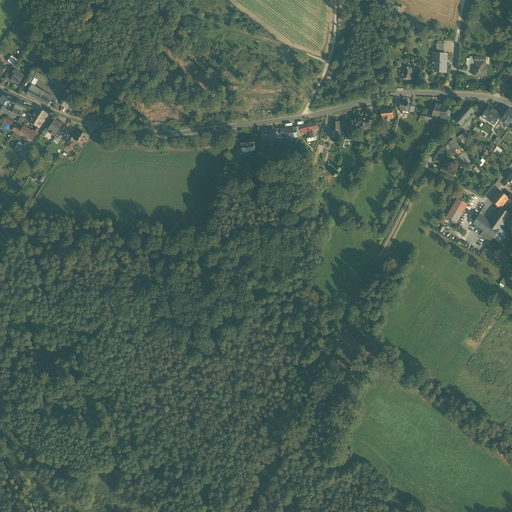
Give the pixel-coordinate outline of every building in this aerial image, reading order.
[(404,9),(393,6),(390,15),(396,16),(397,11),(402,13),(404,9)] [(436,73),(446,73),(447,54),(433,54),(433,60),(436,60),(436,73)] [(7,62),(14,67),(14,66),(18,61),(12,57),(7,62)] [(485,76),(486,76),(486,75),(486,68),(485,68),(485,62),(475,62),(474,62),(474,64),(474,76),(478,76),(479,74),(486,74),(485,76)] [(403,80),(411,81),(412,72),(411,72),(411,68),(404,67),(404,72),(403,72),(403,80)] [(33,71),(27,83),(31,85),(34,78),(37,72),(33,71)] [(12,81),(18,85),(22,80),(21,77),(23,75),(18,72),(14,77),(14,76),(13,78),(14,79),(12,81)] [(54,81),(37,72),(34,78),(48,85),(48,86),(51,88),(54,81)] [(25,86),(41,96),(43,92),(31,85),(27,83),(25,86)] [(27,95),(38,101),(41,96),(25,86),(23,90),(28,93),(27,95)] [(71,90),(67,87),(62,97),(67,99),(71,90)] [(53,98),(43,92),(41,96),(44,98),(50,101),(51,102),(53,98)] [(2,94),(0,97),(0,105),(0,106),(4,109),(7,102),(8,101),(9,98),(2,94)] [(38,101),(47,106),(50,101),(44,98),(41,96),(38,101)] [(403,111),(405,112),(407,105),(408,103),(401,101),(399,108),(401,108),(400,110),(403,111)] [(15,108),(19,110),(21,108),(24,109),(25,105),(17,102),(16,105),(14,108),(15,108)] [(434,104),(433,110),(440,112),(442,105),(434,104)] [(449,107),(442,105),(440,112),(439,118),(446,120),(446,117),(448,110),(449,107)] [(467,106),(457,117),(464,123),(474,112),(467,106)] [(481,117),(487,121),(494,111),(488,107),(481,117)] [(20,117),(22,112),(19,110),(15,108),(13,113),(16,115),(20,117)] [(44,123),(46,119),(42,116),(43,112),(37,109),(33,116),(43,123),(44,123)] [(380,111),(381,120),(392,119),(391,109),(380,111)] [(511,111),(508,109),(505,114),(501,120),(500,121),(504,124),(504,123),(508,125),(510,122),(511,119),(511,111)] [(500,115),(494,111),(487,121),(493,125),(498,118),(500,115)] [(39,128),(43,123),(33,116),(32,118),(29,122),(39,128)] [(358,131),(366,132),(366,129),(371,130),(373,119),(366,117),(366,120),(361,119),(361,118),(355,116),(354,125),(357,126),(358,127),(358,131)] [(12,126),(14,120),(13,120),(8,118),(7,117),(4,122),(12,126)] [(25,136),(24,135),(20,132),(24,127),(22,125),(24,120),(25,118),(20,117),(19,120),(18,122),(13,131),(23,139),(25,136)] [(464,123),(457,117),(454,120),(461,126),(464,123)] [(50,134),(55,137),(64,125),(61,123),(60,124),(55,120),(52,125),(48,130),(51,132),(50,134)] [(339,131),(339,122),(332,122),(332,126),(331,126),(331,130),(332,130),(335,131),(339,131)] [(309,133),(310,137),(316,136),(315,130),(317,129),(316,123),(300,127),(301,133),(308,131),(308,133),(309,133)] [(67,127),(64,125),(55,137),(60,140),(61,141),(62,139),(65,141),(72,131),(66,127),(67,127)] [(28,130),(24,127),(20,132),(24,135),(28,130)] [(287,136),(287,142),(295,141),(294,138),(294,134),(293,128),(292,128),(281,129),(281,134),(282,137),(283,137),(287,136)] [(25,136),(32,140),(36,135),(28,130),(24,135),(25,136)] [(268,140),(268,144),(275,143),(274,139),(274,132),(273,130),(260,131),(261,140),(268,140)] [(75,139),(82,144),(87,136),(80,132),(75,139)] [(468,137),(466,138),(466,137),(463,134),(459,136),(462,141),(464,145),(470,141),(469,140),(470,139),(468,137)] [(243,153),(248,153),(247,140),(240,141),(241,149),(243,149),(243,150),(243,153)] [(448,152),(448,151),(451,150),(449,148),(450,147),(452,146),(452,145),(455,143),(453,140),(444,147),(448,152)] [(19,153),(24,145),(20,142),(17,144),(15,147),(15,148),(14,150),(19,153)] [(18,154),(23,157),(30,146),(26,143),(24,145),(19,153),(18,154)] [(451,155),(453,153),(458,150),(460,149),(455,143),(452,145),(452,146),(450,147),(449,148),(451,150),(448,151),(451,155)] [(493,151),(498,156),(502,151),(501,150),(496,147),(493,151)] [(461,154),(458,150),(453,153),(457,158),(462,154),(461,154)] [(463,153),(461,154),(462,154),(457,158),(463,166),(470,161),(463,153)] [(440,171),(451,177),(453,172),(443,167),(440,171)] [(489,202),(499,209),(500,208),(504,204),(508,199),(507,198),(498,191),(494,196),(489,202)] [(451,220),(456,223),(467,205),(464,203),(458,199),(457,199),(446,217),(451,220)] [(499,209),(490,223),(499,229),(500,228),(503,224),(510,215),(500,208),(499,209)] [(473,224),(483,231),(493,238),(499,229),(490,223),(482,217),(484,214),(481,211),(479,215),(473,224)] [(503,230),(500,228),(499,229),(493,238),(500,243),(507,233),(503,230)] [(489,243),(493,238),(483,231),(480,236),(489,243)] [(510,258),(500,252),(497,258),(506,264),(510,258)] [(504,286),(511,275),(511,271),(509,269),(500,283),(504,286)]
